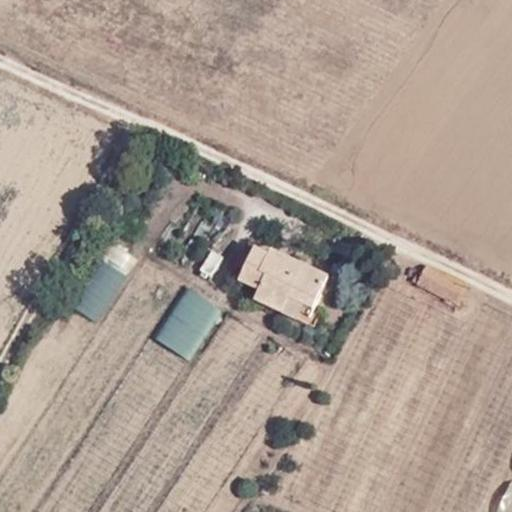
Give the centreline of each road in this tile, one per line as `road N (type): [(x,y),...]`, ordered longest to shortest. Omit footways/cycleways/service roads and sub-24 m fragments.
road 1 (unclassified): [(511,297),(0,63)]
road 2 (track): [(0,367),(136,124)]
